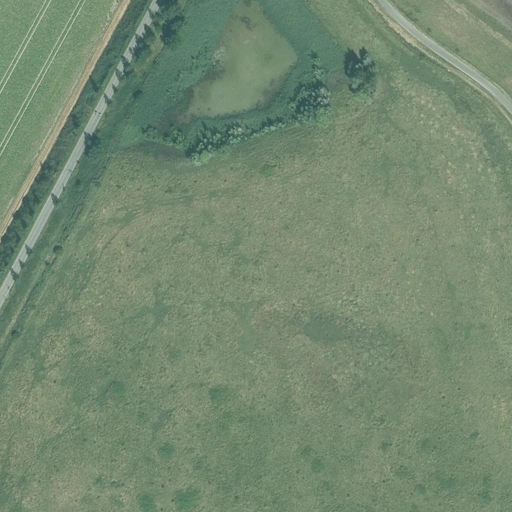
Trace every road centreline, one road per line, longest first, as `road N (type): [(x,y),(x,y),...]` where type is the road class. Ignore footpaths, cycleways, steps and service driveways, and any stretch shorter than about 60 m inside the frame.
road 1 (unclassified): [(0,296),(158,0)]
road 2 (unclassified): [(511,110),(381,0)]
